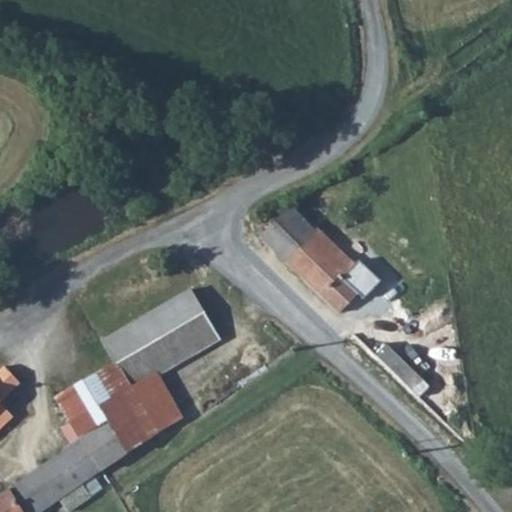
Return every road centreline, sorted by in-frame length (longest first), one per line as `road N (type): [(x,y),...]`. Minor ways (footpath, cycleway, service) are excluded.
road 1 (unclassified): [(490,511),(195,223)]
road 2 (unclassified): [(195,223),(354,133),(375,92),(366,0)]
road 3 (unclassified): [(195,223),(120,246),(48,285),(0,326)]
